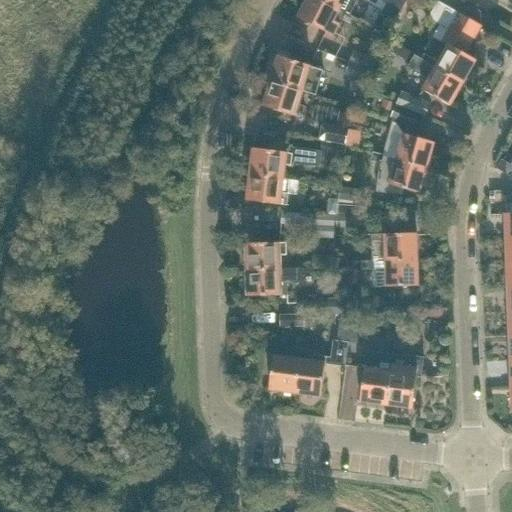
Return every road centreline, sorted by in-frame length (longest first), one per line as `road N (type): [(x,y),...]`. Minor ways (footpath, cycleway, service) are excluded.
road 1 (residential): [(272,0),(218,118),(207,214),(221,413)]
road 2 (residential): [(511,96),(468,174),(473,457)]
road 3 (residential): [(473,457),(242,426),(221,413)]
